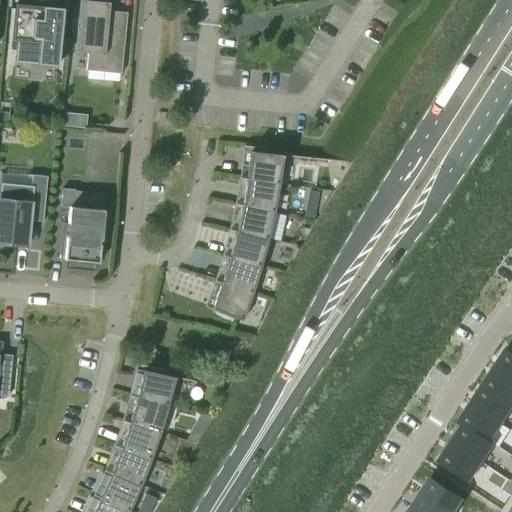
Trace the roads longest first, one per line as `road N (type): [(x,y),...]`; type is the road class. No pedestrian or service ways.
road 1 (primary): [(511,1),(322,293),(271,416)]
road 2 (primary): [(271,416),(433,201),(511,73)]
road 3 (residential): [(149,0),(125,250)]
road 4 (residential): [(381,511),(504,309)]
road 5 (residential): [(121,303),(88,426),(54,511)]
road 6 (residential): [(125,250),(173,263),(209,152)]
road 7 (residential): [(121,303),(0,290)]
